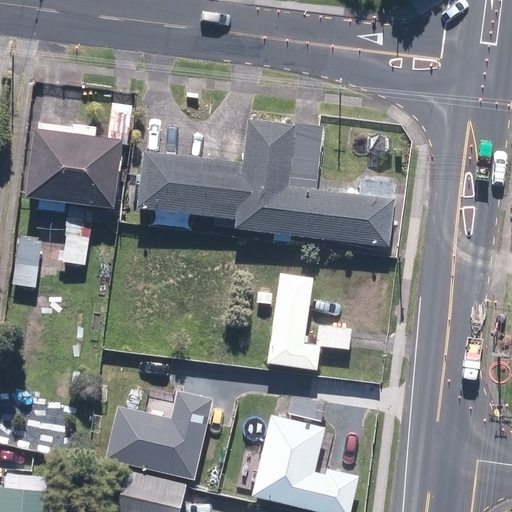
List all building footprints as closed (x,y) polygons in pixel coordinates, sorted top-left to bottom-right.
[(241,228),(390,242),(397,179),(363,176),(361,192),(321,188),(328,124),(252,116),(248,158),(150,150),(146,205),(242,213),(241,228)] [(130,138),(38,125),(27,196),(119,210),(130,138)] [(53,234),(24,230),(16,284),(45,288),(53,234)] [(323,368),(325,346),(352,349),(355,329),(319,325),(317,342),(307,341),(314,275),(282,271),(272,362),(323,368)] [(201,359),(149,353),(144,389),(196,396),(201,359)] [(342,401),(280,390),(263,480),(355,497),(363,454),(333,448),(342,401)] [(188,511),(211,409),(131,392),(118,451),(133,454),(123,503),(165,511),(188,511)] [(50,511),(51,485),(0,482),(0,511),(50,511)]
